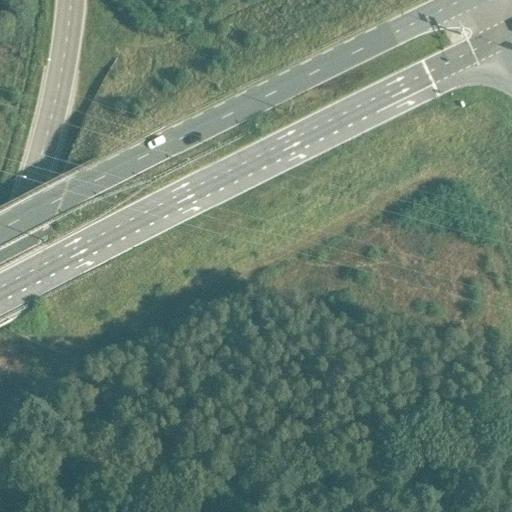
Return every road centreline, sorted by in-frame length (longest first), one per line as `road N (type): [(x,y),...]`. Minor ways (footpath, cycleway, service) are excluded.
road 1 (primary): [(0,294),(499,39)]
road 2 (primary): [(458,0),(0,230)]
road 3 (unclassified): [(0,272),(46,143),(70,0)]
